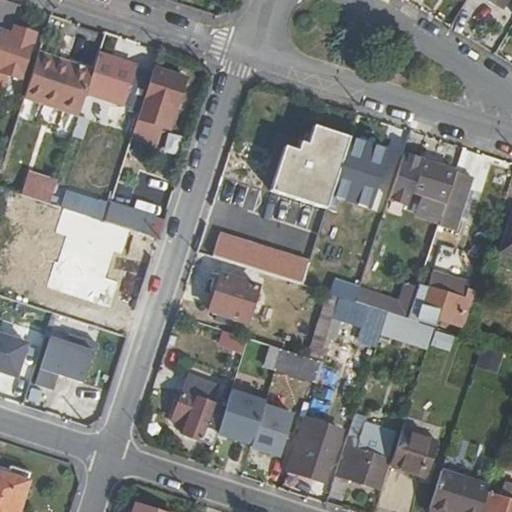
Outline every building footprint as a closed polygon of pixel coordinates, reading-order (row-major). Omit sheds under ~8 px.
[(6,0),(0,0),(0,38),(5,41),(17,3),(6,0)] [(8,47),(0,70),(0,72),(19,79),(34,35),(14,28),(8,47)] [(0,44),(0,70),(8,47),(0,44)] [(37,56),(70,67),(71,63),(39,52),(37,56)] [(94,71),(86,93),(121,104),(125,92),(146,99),(154,74),(134,67),(135,65),(99,53),(94,71)] [(37,56),(25,94),(80,112),(86,93),(94,71),(71,63),(70,67),(37,56)] [(154,74),(146,99),(139,120),(162,127),(171,98),(178,101),(185,80),(156,70),(154,74)] [(84,119),(107,124),(112,103),(89,98),(84,119)] [(178,101),(171,98),(162,127),(168,129),(178,101)] [(284,148),(270,190),(307,203),(316,177),(321,161),(284,148)] [(412,191),(427,196),(421,216),(438,221),(456,171),(423,160),(403,153),(388,197),(408,204),(412,191)] [(49,202),(56,178),(27,169),(19,194),(49,202)] [(456,171),(438,221),(437,225),(453,231),(471,176),(456,171)] [(316,177),(307,203),(326,210),(334,184),(316,177)] [(346,181),(336,212),(364,222),(368,208),(376,210),(382,194),(346,181)] [(106,240),(102,252),(82,246),(69,285),(116,301),(139,233),(105,222),(50,204),(10,191),(6,207),(106,240)] [(111,205),(105,222),(139,233),(149,237),(155,219),(111,205)] [(390,217),(385,235),(399,239),(403,220),(390,217)] [(511,217),(500,252),(511,256),(511,217)] [(223,239),(217,257),(248,268),(254,249),(223,239)] [(254,249),(248,268),(295,283),(301,265),(254,249)] [(309,258),(300,285),(314,289),(323,263),(309,258)] [(207,270),(194,306),(244,323),(256,287),(207,270)] [(415,288),(406,315),(433,325),(437,313),(443,315),(442,320),(463,327),(474,293),(427,277),(424,287),(416,285),(415,288)] [(352,302),(392,315),(404,318),(406,315),(415,288),(401,283),(395,302),(357,289),(352,302)] [(336,311),(387,327),(392,315),(352,302),(340,298),(336,311)] [(448,350),(453,335),(433,330),(429,345),(448,350)] [(0,372),(17,378),(28,344),(0,334),(0,372)] [(51,338),(36,385),(54,391),(59,375),(84,384),(98,343),(73,334),(69,344),(51,338)] [(272,346),(267,361),(280,366),(285,350),(272,346)] [(280,366),(315,376),(320,361),(285,350),(280,366)] [(192,377),(186,393),(208,401),(214,386),(192,377)] [(172,418),(186,423),(183,432),(214,444),(219,429),(206,424),(214,404),(208,401),(186,393),(182,392),(172,418)] [(307,421),(295,454),(331,467),(342,433),(307,421)] [(353,427),(348,440),(366,446),(371,433),(353,427)] [(403,432),(391,467),(427,480),(439,444),(403,432)] [(255,437),(241,476),(257,482),(270,442),(255,437)] [(346,446),(328,496),(342,500),(349,478),(379,488),(388,461),(346,446)] [(511,463),(499,459),(490,487),(487,495),(507,501),(511,486),(511,463)] [(443,470),(430,509),(439,511),(480,511),(487,495),(490,487),(443,470)] [(0,473),(0,511),(20,511),(30,483),(0,473)] [(487,495),(480,511),(511,511),(511,503),(507,501),(487,495)]
